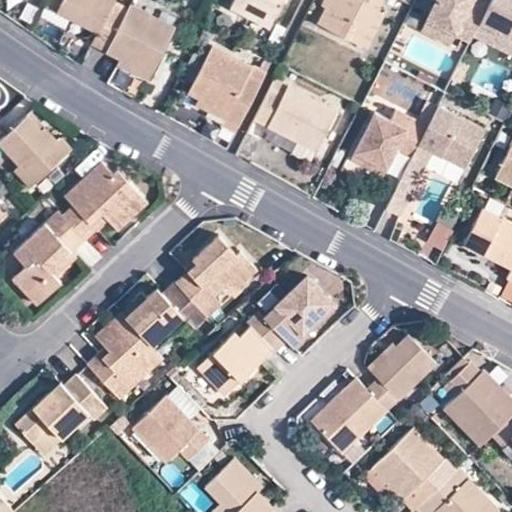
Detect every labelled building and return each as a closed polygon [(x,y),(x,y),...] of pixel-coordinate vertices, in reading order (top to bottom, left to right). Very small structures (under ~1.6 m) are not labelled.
[(108,51),(131,4),(133,2),(129,0),(64,0),(59,12),(99,32),(93,44),(108,51)] [(234,0),(233,3),(272,23),(283,0),(234,0)] [(359,40),(376,3),(377,0),(331,0),(328,6),(321,22),(358,41),(359,40)] [(479,0),(435,0),(426,19),(455,34),(470,41),(473,34),(479,21),(488,4),(479,0)] [(511,0),(489,0),(488,4),(479,21),(511,37),(511,0)] [(385,8),(376,3),(359,40),(358,41),(367,45),(385,8)] [(176,27),(131,4),(108,51),(121,58),(122,59),(151,73),(152,74),(176,27)] [(450,45),(455,34),(426,19),(420,30),(450,45)] [(511,37),(479,21),(473,34),(511,53),(511,37)] [(191,91),(202,96),(231,111),(227,118),(240,125),(267,72),(213,45),(191,91)] [(150,79),(152,74),(151,73),(122,59),(121,58),(119,63),(150,79)] [(460,60),(451,78),(460,82),(469,64),(460,60)] [(301,136),(320,144),(337,109),(289,85),(285,94),(271,87),(255,118),(269,125),(299,140),(301,136)] [(198,103),(227,118),(231,111),(202,96),(198,103)] [(428,125),(412,156),(387,207),(401,214),(433,151),(465,167),(485,128),(438,104),(428,125)] [(352,158),(370,167),(374,161),(387,167),(397,148),(412,156),(428,125),(395,109),(390,119),(375,111),(352,158)] [(15,169),(31,187),(71,148),(60,137),(56,141),(43,127),(40,130),(25,116),(0,140),(0,145),(19,165),(15,169)] [(511,139),(493,177),(511,185),(511,139)] [(63,214),(85,239),(96,229),(91,223),(102,213),(110,220),(117,228),(130,217),(123,209),(139,194),(118,170),(116,173),(103,161),(66,195),(74,203),(63,214)] [(384,174),(387,167),(374,161),(370,167),(384,174)] [(147,200),(139,194),(123,209),(130,217),(147,200)] [(73,251),(85,239),(63,214),(58,209),(13,251),(26,263),(11,277),(36,303),(60,281),(56,276),(52,272),(73,251)] [(511,224),(482,209),(465,244),(492,259),(511,270),(511,273),(509,279),(511,280),(511,224)] [(99,231),(110,220),(102,213),(91,223),(96,229),(99,231)] [(429,243),(445,250),(454,229),(437,222),(429,243)] [(216,234),(192,257),(197,262),(188,271),(176,282),(206,315),(220,302),(213,294),(227,281),(234,287),(235,288),(255,268),(237,249),(234,252),(216,234)] [(489,264),(492,259),(465,244),(464,245),(462,249),(489,264)] [(78,256),(73,251),(52,272),(56,276),(78,256)] [(184,266),(188,271),(197,262),(192,257),(184,266)] [(249,323),(272,348),(275,351),(286,340),(294,348),(337,308),(301,269),(258,309),(252,304),(241,315),(249,323)] [(176,282),(175,281),(162,294),(156,288),(146,297),(140,292),(120,311),(152,345),(183,317),(187,320),(193,328),(207,315),(206,315),(176,282)] [(220,302),(234,287),(227,281),(213,294),(220,302)] [(152,345),(121,312),(96,336),(104,346),(109,351),(104,357),(99,351),(87,363),(119,397),(161,355),(156,349),(152,345)] [(187,320),(183,317),(152,345),(156,349),(187,320)] [(224,395),(272,348),(249,323),(238,334),(233,330),(196,366),(224,395)] [(409,334),(397,346),(371,370),(371,371),(378,379),(367,389),(387,410),(437,361),(409,334)] [(367,367),(371,371),(371,370),(397,346),(392,342),(367,367)] [(104,346),(99,351),(104,357),(109,351),(104,346)] [(491,434),(511,413),(511,399),(481,368),(444,406),(480,445),(491,434)] [(75,374),(63,386),(51,397),(46,392),(15,422),(30,439),(47,424),(58,436),(71,425),(85,411),(91,417),(104,405),(75,374)] [(387,410),(367,389),(360,381),(356,377),(311,422),(343,454),(387,410)] [(58,381),(46,392),(51,397),(63,386),(58,381)] [(177,383),(164,394),(178,408),(188,419),(199,430),(211,420),(211,419),(177,383)] [(208,440),(199,430),(188,419),(185,423),(175,412),(178,408),(164,394),(130,428),(173,472),(208,440)] [(188,419),(178,408),(175,412),(185,423),(188,419)] [(76,430),(91,417),(85,411),(71,425),(76,430)] [(511,413),(491,434),(499,443),(508,433),(511,437),(511,413)] [(415,508),(417,506),(439,484),(429,473),(444,457),(413,426),(373,465),(415,508)] [(274,506),(259,491),(256,494),(249,486),(256,478),(234,458),(206,485),(221,501),(231,511),(271,511),(270,510),(274,506)] [(439,484),(417,506),(423,511),(431,511),(432,511),(496,511),(498,510),(457,468),(439,484)] [(264,486),(256,478),(249,486),(256,494),(259,491),(264,486)] [(211,510),(213,511),(231,511),(221,501),(211,510)]
